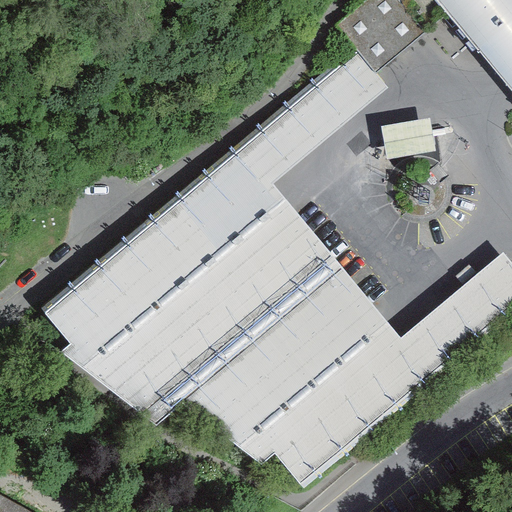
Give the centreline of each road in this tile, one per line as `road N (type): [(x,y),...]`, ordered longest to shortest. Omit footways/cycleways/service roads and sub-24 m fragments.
road 1 (residential): [(0,324),(270,104),(345,0)]
road 2 (unclassified): [(351,511),(511,401)]
